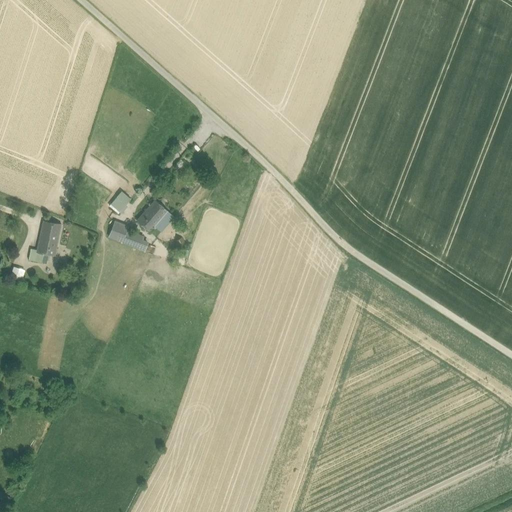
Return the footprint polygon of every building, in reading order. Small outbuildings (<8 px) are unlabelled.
[(120,212),(132,199),(123,190),(110,204),(120,212)] [(155,200),(138,221),(150,231),(167,211),(155,200)] [(61,224),(44,221),(37,253),(54,256),(61,224)] [(129,226),(116,221),(108,237),(144,251),(148,242),(142,240),(144,236),(127,229),(129,226)] [(11,276),(22,279),(25,269),(14,266),(11,276)] [(0,491),(0,511),(3,511),(12,498),(0,491)]
